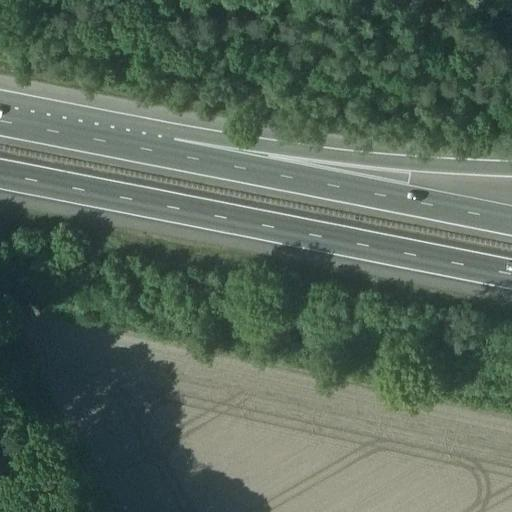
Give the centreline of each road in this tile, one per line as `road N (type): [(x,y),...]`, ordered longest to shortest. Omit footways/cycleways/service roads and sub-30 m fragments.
road 1 (motorway): [(0,175),(511,274)]
road 2 (motorway): [(511,221),(174,154)]
road 3 (motorway): [(511,170),(174,154)]
road 4 (motorway): [(174,154),(0,121)]
